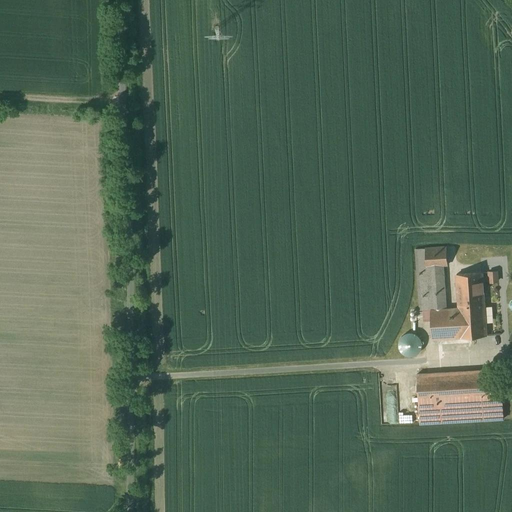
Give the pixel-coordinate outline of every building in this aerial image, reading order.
[(459,307),(446,308),(443,265),(448,265),(447,247),(416,249),(419,310),(431,309),(432,339),(486,335),(484,306),(459,307)] [(459,307),(484,306),(482,272),(457,274),(459,307)] [(497,272),(489,272),(489,282),(498,281),(497,272)] [(399,342),(399,344),(399,346),(399,347),(400,349),(400,351),(402,352),(403,353),(405,355),(406,355),(408,356),(410,356),(412,356),(414,356),(415,355),(417,354),(418,353),(420,352),(421,350),(421,348),(422,347),(422,345),(422,343),(422,341),(421,339),(420,338),(419,336),(418,335),(416,334),(415,333),(413,333),(411,332),(409,332),(407,333),(405,333),(404,334),(402,335),(401,337),(400,338),(399,340),(399,342)] [(501,369),(417,374),(420,423),(504,418),(501,369)]
